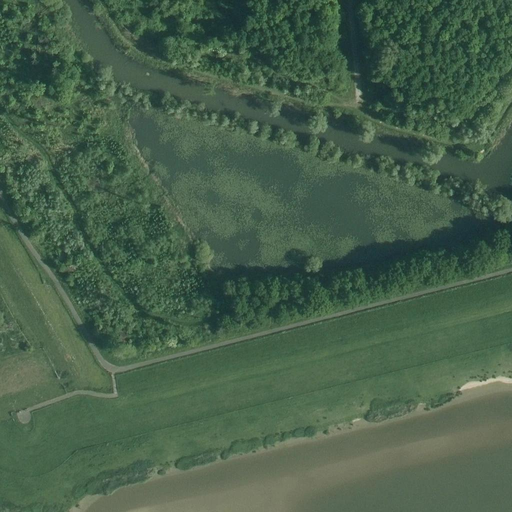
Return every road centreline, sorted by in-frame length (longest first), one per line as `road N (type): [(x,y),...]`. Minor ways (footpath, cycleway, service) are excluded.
road 1 (unknown): [(0,109),(48,158),(94,252),(147,314),(199,323),(233,307),(249,314),(511,243)]
road 2 (track): [(360,111),(127,43),(102,0)]
road 3 (track): [(360,111),(462,144),(484,137),(511,97)]
